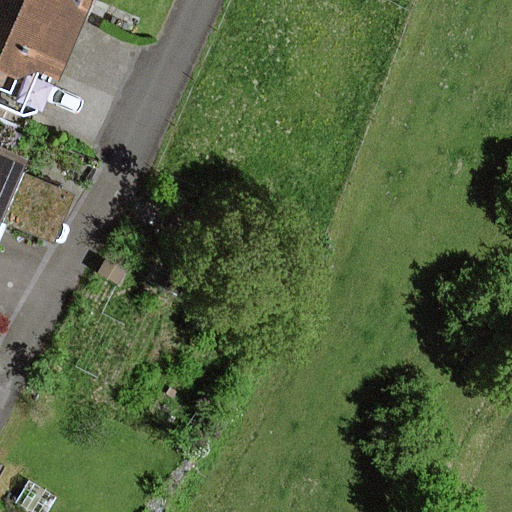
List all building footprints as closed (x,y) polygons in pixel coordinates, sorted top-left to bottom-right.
[(60,82),(95,0),(0,0),(0,74),(15,81),(37,72),(60,82)] [(28,161),(0,148),(0,230),(3,224),(57,247),(79,197),(23,174),(28,161)] [(162,214),(137,201),(124,225),(149,238),(162,214)] [(126,272),(105,261),(98,274),(118,286),(126,272)] [(30,511),(49,511),(57,498),(30,482),(17,504),(30,511)]
